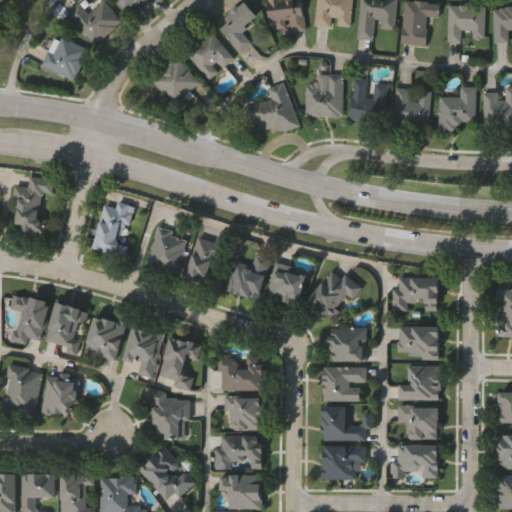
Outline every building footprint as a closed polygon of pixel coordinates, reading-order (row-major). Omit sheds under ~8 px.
[(148,0),(146,2),(144,0),(142,0),(137,5),(136,3),(127,10),(118,0),(148,0)] [(247,0),(259,14),(247,24),(250,29),(246,32),(254,41),(242,51),(223,27),(231,21),(227,16),(247,0)] [(305,0),(310,28),(291,31),(289,19),(287,20),(288,28),(278,29),(277,24),(268,25),(264,0),(305,0)] [(356,0),(351,27),(339,25),(340,17),(333,16),(331,27),(315,23),(318,0),(356,0)] [(399,0),(398,29),(383,28),(383,18),(377,18),(375,39),(358,38),(360,0),(399,0)] [(444,3),(443,16),(429,15),(428,26),(430,26),(429,46),(401,44),(403,0),(431,0),(431,2),(444,3)] [(105,1),(123,23),(96,45),(69,12),(80,3),(89,14),(105,1)] [(488,37),(473,36),(473,29),(463,29),(463,41),(449,41),(450,3),(488,4),(488,37)] [(511,29),(511,41),(495,42),(494,8),(501,8),(501,6),(508,6),(508,5),(511,4),(511,29)] [(236,57),(224,68),(218,61),(214,64),(221,72),(211,81),(186,53),(202,39),(203,41),(214,32),(236,57)] [(89,47),(85,55),(88,57),(79,75),(77,74),(74,79),(57,70),(55,74),(41,67),(56,38),(62,40),(65,35),(89,47)] [(201,83),(175,106),(153,80),(158,77),(156,74),(173,60),(175,63),(181,58),(201,83)] [(343,118),(305,116),(306,85),(311,85),(311,83),(315,83),(315,81),(318,81),(318,74),(344,75),(343,118)] [(390,83),(387,123),(350,120),(354,77),(369,79),(368,96),(376,96),(377,82),(390,83)] [(284,81),(302,123),(280,132),(279,128),(272,131),(271,128),(265,131),(263,127),(257,130),(255,124),(252,126),(244,106),(270,96),(267,88),(284,81)] [(430,125),(398,123),(398,119),(392,118),(394,84),(412,86),(411,99),(421,100),(422,87),(433,88),(430,125)] [(476,123),(461,123),(461,127),(455,127),(455,131),(437,131),(438,97),(460,97),(460,86),(477,86),(476,123)] [(499,93),(499,101),(507,101),(507,88),(511,88),(511,132),(507,132),(507,129),(500,129),(500,134),(483,134),(484,93),(499,93)] [(17,226),(20,201),(17,202),(15,201),(16,187),(30,188),(32,178),(54,180),(54,185),(56,185),(55,194),(47,194),(47,195),(43,195),(42,205),(43,205),(41,220),(43,223),(44,222),(51,231),(43,236),(41,234),(39,235),(39,236),(32,236),(32,234),(24,233),(24,227),(17,226)] [(105,205),(117,209),(119,201),(136,205),(134,214),(139,215),(136,227),(127,225),(126,229),(123,228),(119,242),(130,245),(127,257),(93,248),(105,205)] [(160,225),(175,230),(173,234),(188,239),(185,248),(188,249),(179,274),(147,262),(160,225)] [(199,238),(218,243),(220,236),(233,240),(226,263),(217,260),(215,269),(209,267),(208,272),(225,277),(221,291),(186,281),(199,238)] [(272,259),(259,301),(224,290),(230,270),(234,271),(237,261),(252,265),(255,254),(272,259)] [(268,296),(277,261),(294,266),(292,270),(295,271),(296,270),(310,274),(301,301),(292,299),(291,304),(282,301),(282,300),(268,296)] [(364,287),(355,298),(349,293),(338,307),(344,311),(337,320),(329,313),(326,318),(306,302),(333,269),(343,277),(347,273),(364,287)] [(426,311),(426,304),(410,304),(409,312),(393,312),(393,289),(400,289),(400,277),(442,277),(442,311),(426,311)] [(511,338),(498,338),(498,327),(506,327),(506,312),(503,312),(503,305),(501,305),(502,299),(497,299),(497,289),(511,289),(511,338)] [(29,336),(27,344),(12,340),(15,329),(19,330),(25,312),(12,308),(17,292),(54,302),(43,340),(29,336)] [(67,351),(69,346),(49,340),(60,300),(91,309),(87,322),(74,319),(72,327),(78,329),(76,338),(82,339),(78,354),(67,351)] [(102,357),(103,353),(88,349),(98,316),(118,322),(119,319),(130,323),(119,362),(102,357)] [(140,375),(144,362),(136,360),(135,363),(124,360),(134,325),(167,334),(154,379),(140,375)] [(332,361),(332,344),(329,344),(329,335),(333,335),(333,325),(370,325),(370,360),(332,361)] [(401,328),(437,329),(436,354),(438,354),(438,361),(421,361),(421,357),(408,357),(409,353),(397,352),(397,342),(401,342),(401,328)] [(171,340),(188,345),(189,342),(203,346),(199,362),(187,359),(185,366),(186,367),(185,370),(187,371),(191,379),(195,380),(191,394),(173,389),(175,382),(162,379),(169,356),(166,355),(171,340)] [(263,354),(263,390),(222,389),(222,371),(219,371),(218,355),(229,355),(229,357),(240,357),(241,363),(248,362),(248,355),(263,354)] [(2,409),(4,396),(9,396),(12,377),(6,376),(8,364),(32,368),(31,371),(45,373),(38,415),(2,409)] [(326,401),(326,393),(324,393),(324,365),(370,365),(370,381),(352,381),(352,386),(363,386),(363,401),(326,401)] [(407,367),(439,367),(438,400),(399,400),(399,387),(407,388),(407,367)] [(78,401),(72,405),(73,410),(68,416),(43,412),(49,375),(62,377),(62,371),(83,375),(78,401)] [(168,395),(168,401),(177,400),(177,402),(190,402),(190,420),(185,420),(185,439),(165,438),(164,432),(155,432),(155,422),(153,423),(153,416),(152,416),(152,403),(148,402),(145,397),(149,388),(168,395)] [(504,414),(504,409),(501,409),(501,405),(502,405),(502,403),(500,402),(500,395),(502,393),(511,393),(511,419),(504,419),(503,416),(504,414)] [(263,415),(262,415),(261,427),(242,427),(242,428),(236,427),(234,425),(234,423),(230,423),(230,411),(225,411),(225,395),(236,395),(236,397),(261,398),(261,406),(264,406),(263,415)] [(410,438),(410,433),(407,433),(407,421),(398,421),(398,404),(414,404),(414,406),(442,406),(441,438),(410,438)] [(368,427),(368,440),(324,439),(325,405),(349,405),(349,423),(364,424),(364,411),(375,411),(375,427),(368,427)] [(511,432),(511,466),(499,466),(499,432),(511,432)] [(263,441),(263,467),(252,467),(253,458),(249,458),(249,455),(244,455),(244,460),(232,460),(232,469),(215,469),(215,448),(222,448),(223,434),(261,435),(261,441),(263,441)] [(394,457),(400,457),(401,443),(439,444),(439,476),(425,476),(425,472),(407,471),(408,476),(394,476),(394,457)] [(167,497),(140,466),(165,445),(181,464),(172,471),(177,477),(188,468),(197,479),(180,494),(176,490),(167,497)] [(354,460),(354,468),(359,468),(359,478),(324,478),(324,451),(328,451),(328,445),(368,445),(368,461),(354,460)] [(0,511),(0,471),(16,471),(16,511),(0,511)] [(21,511),(22,473),(28,473),(28,471),(56,472),(55,496),(36,495),(36,506),(40,510),(47,509),(49,511),(21,511)] [(97,472),(97,483),(89,483),(88,504),(97,504),(97,511),(62,511),(62,471),(97,472)] [(499,472),(511,472),(511,506),(498,506),(497,490),(496,490),(496,481),(499,482),(499,472)] [(147,507),(147,511),(102,511),(102,476),(122,476),(122,473),(136,474),(136,481),(139,481),(140,493),(130,493),(130,503),(143,503),(143,507),(147,507)] [(229,508),(229,490),(221,490),(221,475),(230,475),(230,473),(248,473),(247,475),(262,475),(262,495),(265,495),(264,508),(229,508)]
